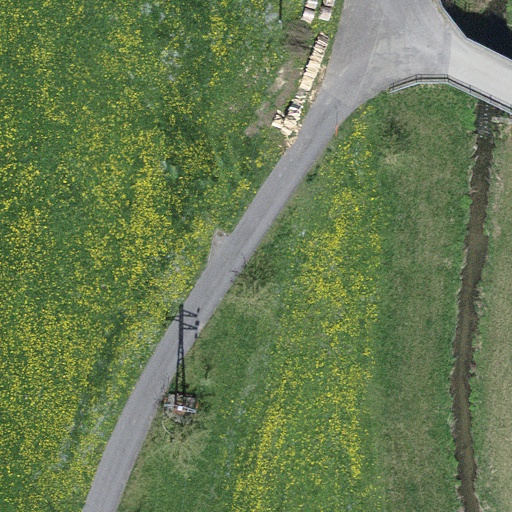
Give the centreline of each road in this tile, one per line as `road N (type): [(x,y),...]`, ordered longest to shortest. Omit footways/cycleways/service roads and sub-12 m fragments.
road 1 (track): [(103,511),(132,432),(180,341),(388,26)]
road 2 (unclassified): [(511,87),(388,26),(388,0)]
